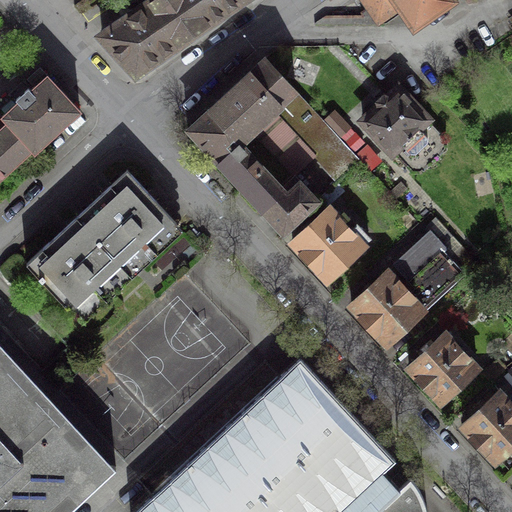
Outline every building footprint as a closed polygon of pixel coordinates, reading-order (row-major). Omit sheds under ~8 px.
[(81,13),(99,0),(80,0),(75,4),(81,13)] [(240,0),(151,0),(123,20),(122,18),(108,28),(110,29),(102,35),(133,70),(137,70),(240,0)] [(361,0),(377,23),(401,6),(414,25),(450,0),(361,0)] [(511,17),(470,45),(475,53),(511,28),(511,17)] [(360,158),(264,57),(187,128),(282,231),(318,198),(295,174),(314,156),(337,180),(360,158)] [(0,128),(0,178),(32,149),(35,152),(80,110),(47,74),(31,89),(28,86),(15,98),(18,101),(2,116),(7,122),(0,128)] [(427,118),(398,86),(387,96),(384,93),(375,101),(378,105),(362,120),(391,151),(394,148),(413,168),(421,169),(443,148),(443,140),(425,120),(427,118)] [(177,222),(127,169),(27,263),(76,316),(177,222)] [(350,229),(329,207),(292,242),(327,278),(370,237),(356,223),(350,229)] [(408,291),(407,292),(422,308),(424,310),(476,261),(452,236),(443,244),(429,229),(394,262),(408,277),(407,281),(413,287),(408,291)] [(388,270),(351,305),(386,341),(422,308),(407,292),(408,291),(388,270)] [(445,332),(408,366),(441,400),(477,366),(445,332)] [(0,511),(65,511),(116,466),(0,340),(0,511)] [(426,511),(427,510),(424,500),(420,491),(411,477),(399,488),(382,470),(396,458),(300,355),(131,511),(426,511)] [(511,403),(500,391),(463,425),(495,459),(511,443),(511,403)]
